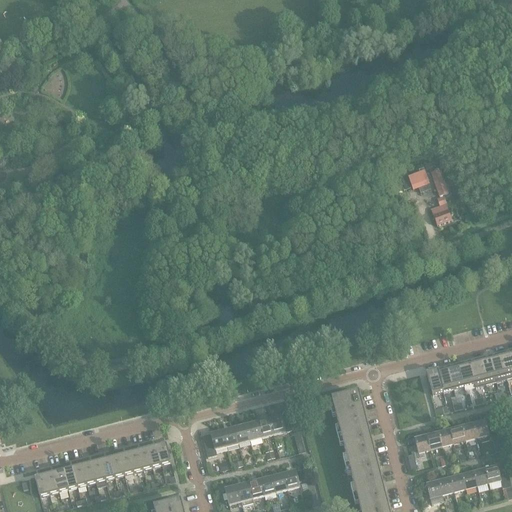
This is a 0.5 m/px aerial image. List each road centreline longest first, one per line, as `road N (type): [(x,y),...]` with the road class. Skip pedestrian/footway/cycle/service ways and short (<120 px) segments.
road 1 (residential): [(372,371),(182,418)]
road 2 (residential): [(182,418),(0,463)]
road 3 (residential): [(409,511),(372,371)]
road 4 (residential): [(511,335),(372,371)]
